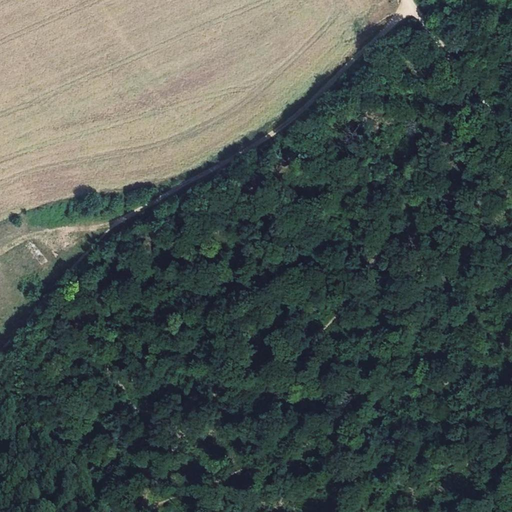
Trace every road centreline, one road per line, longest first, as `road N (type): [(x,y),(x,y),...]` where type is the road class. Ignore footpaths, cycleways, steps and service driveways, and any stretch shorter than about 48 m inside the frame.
road 1 (track): [(416,8),(293,117),(120,220)]
road 2 (track): [(416,8),(511,139)]
